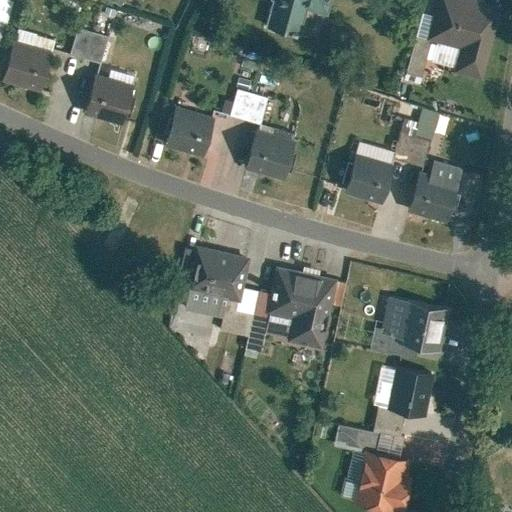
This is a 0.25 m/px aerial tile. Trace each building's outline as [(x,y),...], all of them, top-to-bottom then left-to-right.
[(0,0),(0,23),(5,25),(11,0),(0,0)] [(325,16),(329,0),(270,0),(263,28),(298,38),(305,11),(325,16)] [(480,80),(500,9),(468,0),(438,0),(428,40),(459,49),(452,72),(480,80)] [(66,53),(97,62),(105,34),(74,25),(66,53)] [(12,41),(0,79),(39,91),(51,52),(12,41)] [(95,75),(85,113),(120,123),(131,85),(95,75)] [(231,87),(227,115),(260,120),(265,92),(231,87)] [(391,153),(420,163),(438,111),(420,105),(414,121),(403,117),(391,153)] [(174,106),(163,145),(201,156),(212,117),(174,106)] [(245,167),(282,178),(294,136),(257,125),(245,167)] [(353,154),(342,192),(380,203),(391,164),(353,154)] [(407,212),(445,222),(457,180),(418,169),(407,212)] [(184,290),(238,302),(248,258),(193,247),(184,290)] [(319,348),(333,280),(276,267),(266,313),(291,318),(286,341),(319,348)] [(448,307),(387,295),(380,328),(374,327),(369,350),(411,358),(414,346),(440,351),(448,307)] [(424,417),(432,372),(394,365),(386,410),(424,417)] [(350,504),(384,511),(403,511),(410,483),(405,482),(410,462),(362,451),(350,504)]
